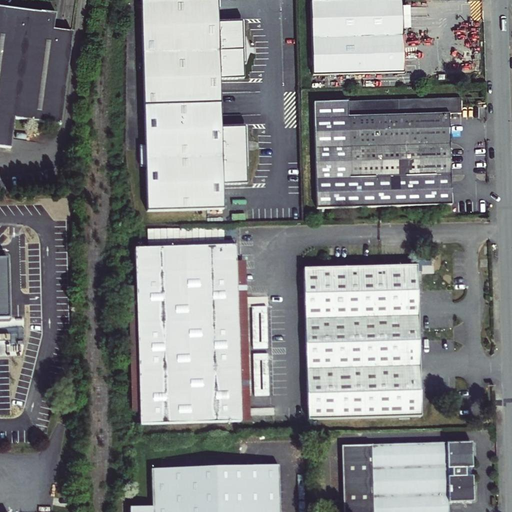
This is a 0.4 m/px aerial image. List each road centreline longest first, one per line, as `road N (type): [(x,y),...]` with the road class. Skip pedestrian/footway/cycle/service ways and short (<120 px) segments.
road 1 (residential): [(497,0),(511,454)]
road 2 (unknown): [(505,231),(292,239),(282,256),(290,409)]
road 3 (unknown): [(339,511),(341,441),(483,443)]
